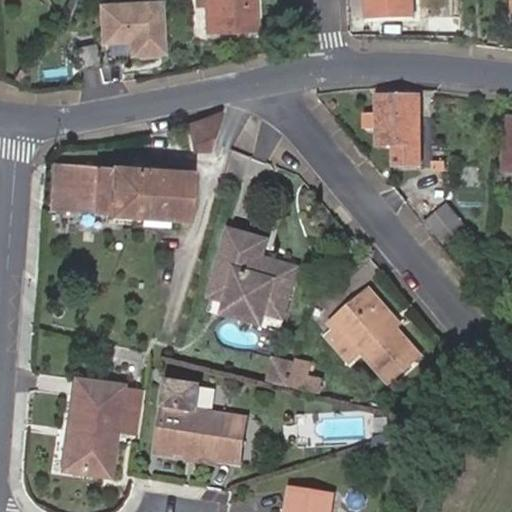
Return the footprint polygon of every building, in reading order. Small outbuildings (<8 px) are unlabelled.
[(161,0),(124,0),(98,1),(100,43),(129,41),(129,54),(164,52),(161,0)] [(205,0),(208,34),(258,32),(255,0),(205,0)] [(364,0),(365,19),(410,17),(409,0),(364,0)] [(411,23),(412,31),(441,30),(441,22),(411,23)] [(378,125),(379,141),(394,140),(395,162),(421,161),(419,97),(378,99),(378,109),(366,110),(366,120),(372,120),(372,125),(378,125)] [(221,113),(187,125),(192,151),(214,147),(214,144),(214,138),(220,119),(221,113)] [(511,118),(509,118),(501,167),(511,168),(511,118)] [(193,172),(56,159),(52,205),(188,218),(193,172)] [(450,200),(429,217),(447,237),(467,219),(450,200)] [(255,244),(257,235),(231,227),(214,286),(231,292),(229,299),(233,302),(240,304),(246,304),(266,310),(268,303),(285,308),(298,267),(272,259),(271,263),(261,261),(263,256),(265,248),(255,244)] [(268,238),(257,235),(255,244),(265,248),(268,238)] [(231,292),(214,286),(212,294),(229,299),(231,292)] [(391,322),(362,289),(330,316),(337,324),(339,327),(367,303),(387,325),(391,322)] [(233,302),(229,299),(225,312),(262,324),(266,310),(246,304),(240,304),(233,302)] [(268,303),(266,310),(283,315),(285,308),(268,303)] [(339,327),(337,324),(324,335),(346,360),(358,348),(384,378),(413,354),(387,325),(367,303),(339,327)] [(109,353),(99,352),(97,367),(107,368),(109,353)] [(295,363),(273,357),(267,381),(289,386),(295,363)] [(312,363),(296,358),(295,363),(289,386),(319,393),(322,379),(309,376),(312,363)] [(113,444),(119,393),(72,387),(65,438),(71,439),(67,474),(109,479),(113,444)] [(165,390),(156,458),(235,469),(241,424),(193,418),(197,395),(165,390)] [(119,393),(113,444),(129,446),(135,395),(119,393)] [(328,511),(330,506),(287,499),(285,511),(328,511)]
